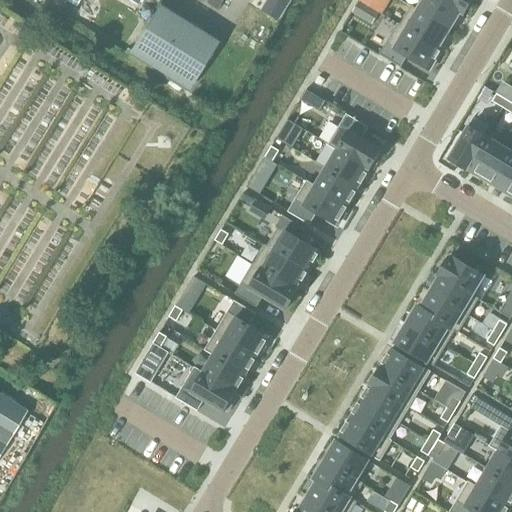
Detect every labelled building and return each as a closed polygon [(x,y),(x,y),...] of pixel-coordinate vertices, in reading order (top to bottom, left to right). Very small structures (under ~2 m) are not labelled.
[(192,0),(213,12),(220,0),(192,0)] [(441,0),(423,0),(418,8),(451,29),(460,13),(441,0)] [(441,0),(460,13),(463,14),(471,0),(441,0)] [(160,3),(126,58),(185,93),(218,39),(160,3)] [(418,8),(406,29),(439,48),(451,29),(418,8)] [(386,43),(379,54),(401,67),(408,56),(427,68),(432,59),(435,61),(442,50),(439,48),(406,29),(394,48),(386,43)] [(306,89),(300,100),(320,112),(326,101),(306,89)] [(497,94),(492,102),(503,108),(507,101),(497,94)] [(511,103),(507,101),(503,108),(511,113),(511,103)] [(348,131),(336,150),(369,169),(374,162),(377,164),(383,154),(380,152),(382,150),(361,138),(368,127),(346,114),(340,126),(348,131)] [(287,120),(281,131),(288,135),(295,125),(287,120)] [(468,128),(448,160),(465,170),(466,169),(485,138),(468,128)] [(485,138),(466,169),(483,179),(501,148),(485,138)] [(271,146),(265,157),(272,162),(279,151),(271,146)] [(511,154),(501,148),(483,179),(499,189),(511,167),(511,154)] [(336,150),(325,168),(359,186),(369,169),(336,150)] [(265,157),(258,168),(266,172),(272,162),(265,157)] [(511,167),(499,189),(511,197),(511,167)] [(325,168),(314,187),(347,206),(359,186),(325,168)] [(294,201),(288,212),(309,225),(316,214),(335,226),(338,221),(340,222),(349,209),(346,208),(347,206),(314,187),(303,206),(294,201)] [(239,189),(232,200),(240,204),(246,194),(239,189)] [(284,231),(273,250),(306,269),(310,263),(313,265),(320,253),(298,239),(304,228),(283,215),(276,226),(284,231)] [(221,230),(214,241),(222,245),(228,235),(221,230)] [(273,250),(262,268),(295,288),(299,281),(302,283),(309,271),(306,269),(273,250)] [(448,260),(438,276),(439,277),(472,297),(484,276),(451,257),(449,261),(448,260)] [(242,283),(235,294),(257,307),(263,296),(286,310),(293,298),(290,297),(293,291),(296,293),(298,290),(295,288),(262,268),(250,288),(242,283)] [(194,277),(176,306),(189,314),(207,285),(194,277)] [(439,277),(430,291),(463,311),(472,297),(439,277)] [(430,291),(421,308),(452,329),(463,311),(430,291)] [(511,293),(501,313),(511,319),(511,316),(511,293)] [(236,316),(225,335),(257,355),(258,354),(261,355),(269,342),(266,340),(269,336),(250,324),(256,314),(235,300),(228,311),(236,316)] [(176,306),(170,317),(177,321),(183,311),(176,306)] [(417,306),(406,324),(438,345),(449,327),(417,306)] [(500,320),(493,331),(501,335),(507,325),(500,320)] [(406,324),(395,343),(428,362),(438,345),(406,324)] [(154,329),(148,340),(155,344),(162,334),(154,329)] [(493,331),(487,341),(495,346),(501,335),(493,331)] [(225,335),(214,354),(246,374),(257,355),(225,335)] [(148,340),(130,368),(143,376),(159,348),(148,340)] [(392,348),(380,367),(413,387),(425,368),(392,348)] [(500,348),(494,359),(501,363),(508,353),(500,348)] [(480,353),(474,364),(481,368),(488,357),(480,353)] [(214,354),(202,372),(235,392),(246,374),(214,354)] [(494,359),(487,369),(495,374),(501,363),(494,359)] [(474,364),(467,374),(475,379),(481,368),(474,364)] [(379,367),(370,383),(370,384),(403,404),(413,387),(380,367),(379,367)] [(183,387),(176,398),(197,411),(204,400),(224,412),(236,393),(235,392),(202,372),(191,392),(183,387)] [(370,384),(360,400),(393,420),(403,404),(370,384)] [(0,452),(25,413),(0,397),(0,452)] [(454,397),(447,408),(455,412),(461,401),(454,397)] [(360,400),(351,417),(383,436),(393,420),(360,400)] [(447,408),(441,418),(448,423),(455,412),(447,408)] [(509,431),(498,450),(511,458),(511,417),(508,415),(501,426),(509,431)] [(351,417),(339,436),(372,456),(383,436),(351,417)] [(455,424),(448,435),(456,439),(462,428),(455,424)] [(434,430),(427,441),(435,445),(438,439),(441,434),(434,430)] [(435,445),(432,450),(439,455),(446,444),(438,439),(435,445)] [(336,441),(325,460),(358,479),(368,461),(336,441)] [(427,441),(421,451),(429,456),(432,450),(435,445),(427,441)] [(511,458),(498,450),(487,469),(511,482),(511,458)] [(417,457),(411,468),(418,472),(425,462),(417,457)] [(325,460),(314,478),(347,496),(358,479),(325,460)] [(432,461),(426,472),(433,476),(440,466),(432,461)] [(373,466),(361,485),(373,493),(385,473),(373,466)] [(511,482),(487,469),(478,484),(511,504),(511,501),(511,482)] [(317,480),(308,496),(334,511),(342,511),(351,498),(347,496),(317,480)] [(456,501),(449,511),(508,511),(510,510),(508,508),(511,504),(478,484),(464,506),(456,501)] [(397,490),(391,501),(399,506),(405,495),(397,490)] [(334,511),(308,496),(298,511),(299,511),(334,511)] [(391,501),(384,511),(394,511),(399,506),(391,501)]
